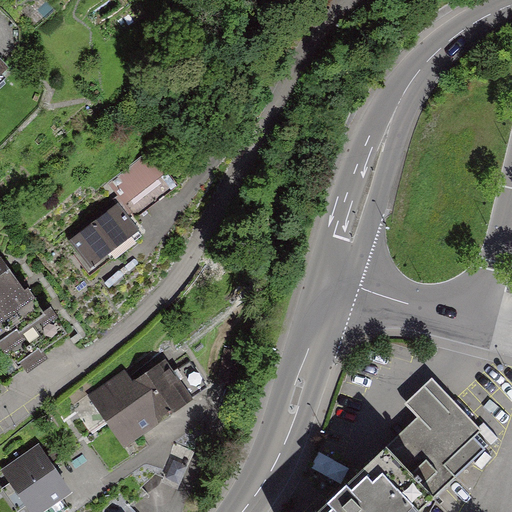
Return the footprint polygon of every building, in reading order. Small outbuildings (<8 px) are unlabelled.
[(0,80),(10,71),(0,61),(0,80)] [(180,188),(152,152),(108,185),(123,203),(69,244),(93,276),(142,238),(132,225),(180,188)] [(0,343),(18,373),(69,342),(51,313),(44,318),(28,292),(21,296),(3,267),(0,268),(0,343)] [(127,370),(89,393),(123,448),(190,406),(166,367),(137,385),(127,370)] [(481,426),(434,376),(406,402),(419,416),(316,511),(417,511),(487,447),(473,433),(481,426)] [(38,451),(2,473),(26,511),(46,511),(68,499),(38,451)]
